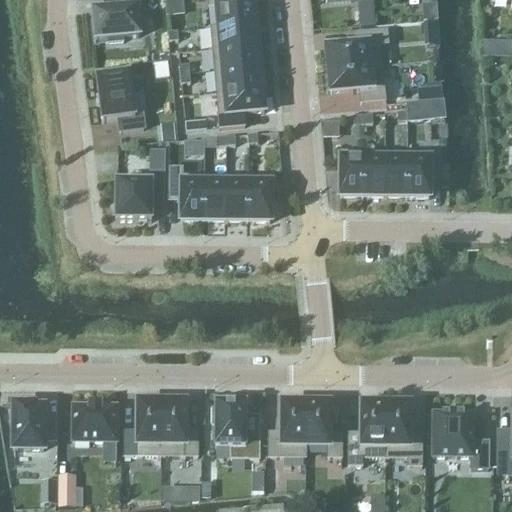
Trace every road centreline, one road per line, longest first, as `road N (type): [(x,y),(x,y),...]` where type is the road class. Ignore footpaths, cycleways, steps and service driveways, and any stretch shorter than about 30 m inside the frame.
road 1 (residential): [(59,0),(83,234),(92,245),(108,254),(312,254)]
road 2 (residential): [(0,376),(320,377)]
road 3 (residential): [(310,229),(289,0)]
road 4 (residential): [(310,229),(511,231)]
road 5 (residential): [(320,377),(498,377),(511,368)]
